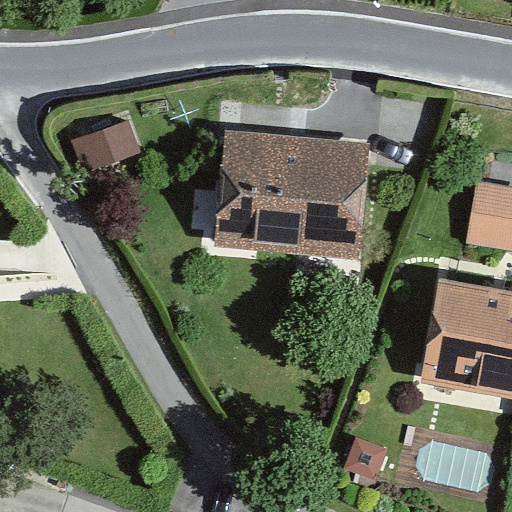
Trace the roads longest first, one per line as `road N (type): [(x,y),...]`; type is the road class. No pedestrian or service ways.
road 1 (tertiary): [(0,72),(250,46),(397,51),(511,71)]
road 2 (residential): [(0,103),(207,447),(293,511)]
